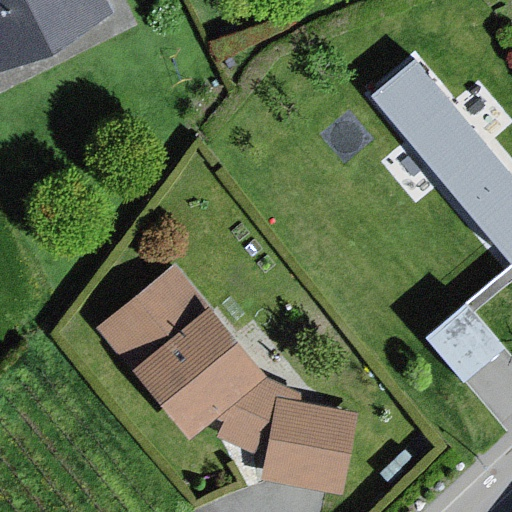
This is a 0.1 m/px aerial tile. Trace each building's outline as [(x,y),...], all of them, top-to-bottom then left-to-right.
[(97,0),(0,0),(0,73),(108,23),(97,0)] [(511,185),(413,67),(366,104),(410,152),(384,167),(421,209),(438,189),(507,271),(511,268),(511,185)] [(175,274),(97,335),(182,448),(205,430),(262,385),(175,274)] [(466,373),(509,337),(468,290),(426,325),(466,373)] [(262,385),(205,430),(261,459),(276,405),(302,411),(306,400),(262,385)] [(276,405),(261,459),(266,493),(349,504),(359,424),(302,411),(276,405)]
